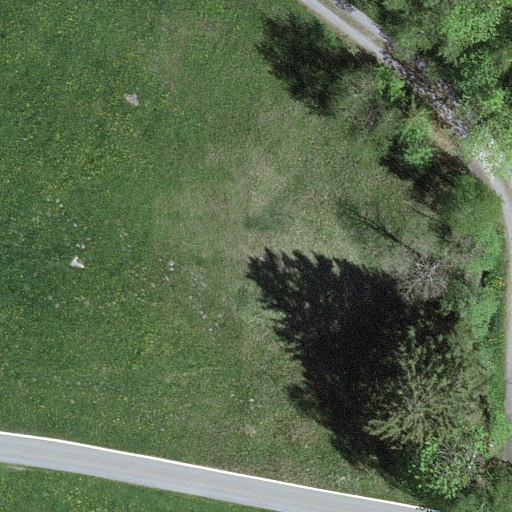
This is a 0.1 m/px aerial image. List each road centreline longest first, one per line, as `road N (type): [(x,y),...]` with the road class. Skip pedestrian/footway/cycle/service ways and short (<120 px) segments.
road 1 (tertiary): [(371,511),(0,449)]
road 2 (track): [(511,202),(482,145),(326,0)]
